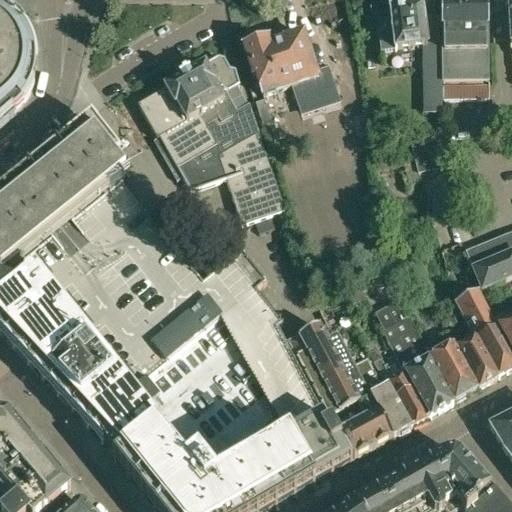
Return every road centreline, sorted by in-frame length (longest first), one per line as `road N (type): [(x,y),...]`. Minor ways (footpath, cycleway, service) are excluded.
road 1 (unknown): [(85,95),(158,178),(248,243),(301,323)]
road 2 (unknown): [(145,363),(0,195)]
road 3 (residential): [(57,88),(85,95),(214,17),(212,0)]
road 4 (residential): [(118,511),(0,370)]
road 5 (residential): [(309,511),(456,425)]
